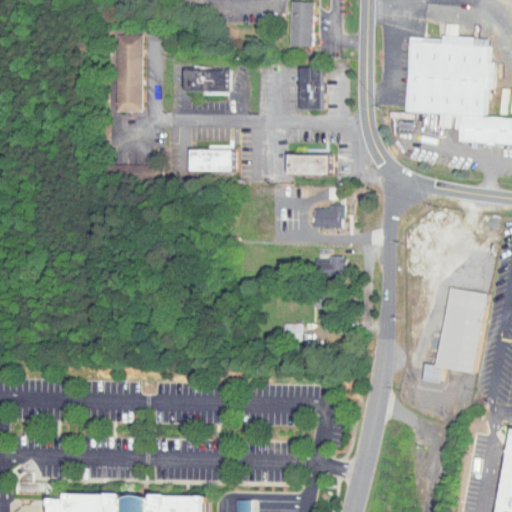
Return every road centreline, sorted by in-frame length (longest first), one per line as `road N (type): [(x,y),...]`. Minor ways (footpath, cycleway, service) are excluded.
road 1 (residential): [(394,173),(383,342),(351,511)]
road 2 (residential): [(366,119),(158,119),(158,31)]
road 3 (residential): [(394,173),(377,154),(366,119),(366,0)]
road 4 (residential): [(511,196),(394,173)]
